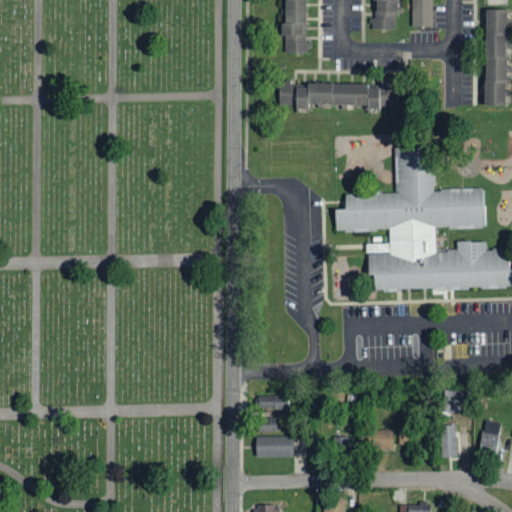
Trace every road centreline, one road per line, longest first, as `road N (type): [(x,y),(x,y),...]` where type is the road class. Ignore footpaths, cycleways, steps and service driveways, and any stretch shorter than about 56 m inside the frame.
road 1 (tertiary): [(232,511),(235,0)]
road 2 (residential): [(500,511),(462,481),(233,483)]
